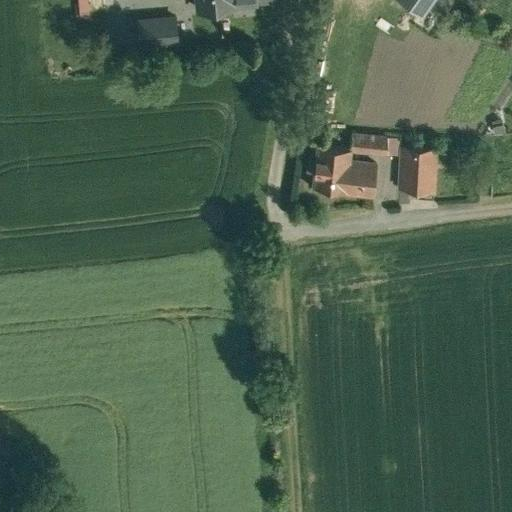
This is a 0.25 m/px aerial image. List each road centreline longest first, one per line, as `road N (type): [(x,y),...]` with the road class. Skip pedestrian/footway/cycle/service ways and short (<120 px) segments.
road 1 (residential): [(511,214),(302,237),(278,213),(307,0)]
road 2 (track): [(286,221),(280,280),(295,511)]
